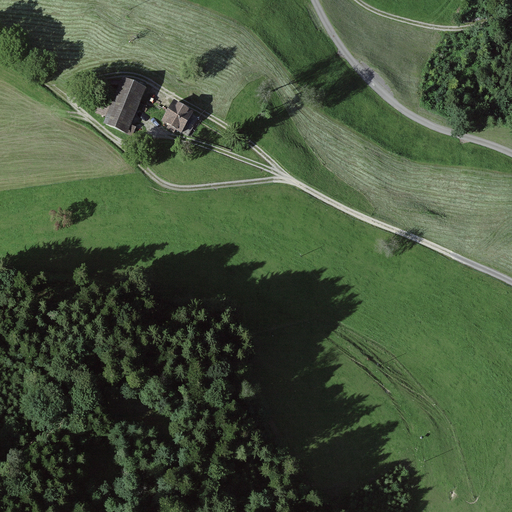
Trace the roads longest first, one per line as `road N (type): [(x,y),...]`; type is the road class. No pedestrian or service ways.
road 1 (track): [(0,52),(161,183),(291,180)]
road 2 (track): [(291,180),(215,118),(145,78),(111,74),(78,84),(72,103)]
road 3 (residential): [(511,155),(438,128),(376,88),(315,0)]
road 4 (track): [(119,143),(162,134),(291,180)]
road 5 (track): [(355,0),(430,27),(511,13)]
road 6 (track): [(0,470),(71,417),(139,408)]
